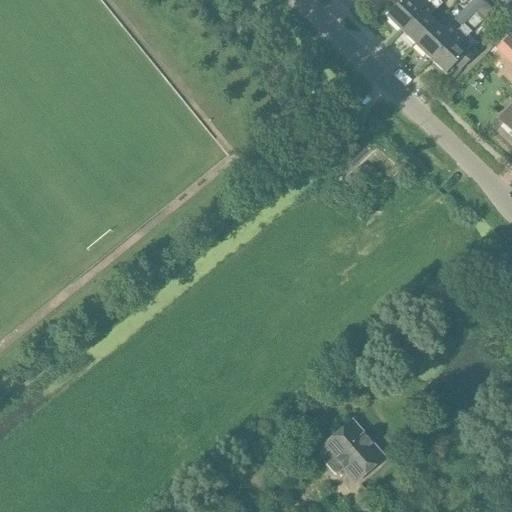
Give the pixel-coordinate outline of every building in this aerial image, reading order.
[(402,0),(385,18),(400,32),(431,0),(402,0)] [(431,0),(400,32),(415,46),(435,26),(428,19),(446,0),(431,0)] [(474,0),(466,9),(473,15),(484,4),(479,0),(474,0)] [(469,35),(483,21),(492,12),(484,4),(469,20),(461,28),(469,35)] [(462,14),(453,23),(460,29),(461,28),(469,20),(462,14)] [(415,46),(430,60),(460,29),(453,23),(443,34),(435,26),(415,46)] [(468,37),(460,29),(430,60),(445,75),(455,65),(460,71),(476,54),(470,48),(465,53),(458,47),(468,37)] [(495,50),(505,59),(511,52),(511,42),(507,38),(495,50)] [(311,91),(298,104),(305,112),(318,98),(315,95),(313,92),(311,91)] [(511,106),(498,120),(511,133),(511,106)] [(338,475),(343,470),(355,483),(380,462),(361,440),(363,437),(351,423),(323,447),(325,449),(320,454),(319,459),(333,474),(338,475)]
